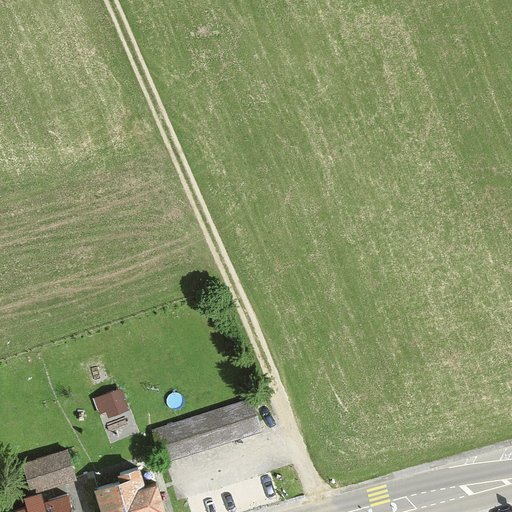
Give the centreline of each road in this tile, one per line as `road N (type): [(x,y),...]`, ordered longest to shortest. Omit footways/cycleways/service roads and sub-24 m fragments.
road 1 (track): [(326,511),(111,0)]
road 2 (primary): [(511,480),(374,511)]
